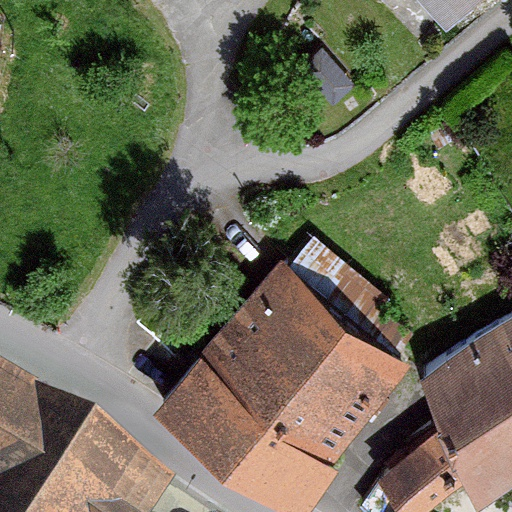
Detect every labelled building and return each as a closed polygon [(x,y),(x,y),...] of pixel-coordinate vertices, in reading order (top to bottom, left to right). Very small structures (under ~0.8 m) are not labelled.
[(410,0),(429,25),(457,0),(410,0)] [(291,508),(412,348),(279,248),(136,400),(291,508)] [(415,511),(456,481),(467,500),(511,473),(511,311),(396,378),(425,428),(368,472),(398,511),(415,511)] [(0,511),(7,511),(69,416),(14,390),(0,410),(0,511)] [(149,511),(170,479),(69,416),(7,511),(149,511)]
